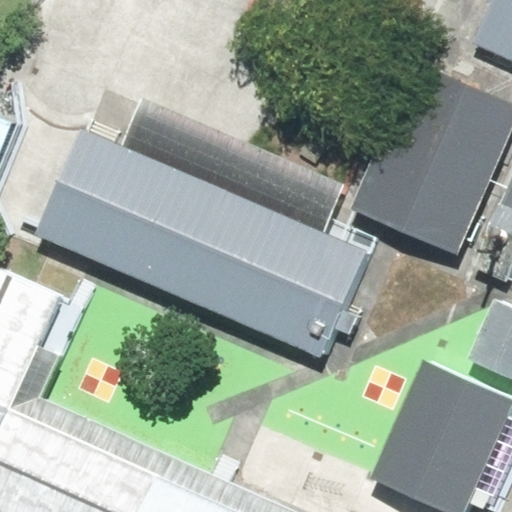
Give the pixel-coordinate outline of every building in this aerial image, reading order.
[(511,0),(491,0),(473,44),(511,60),(511,0)] [(505,81),(399,37),(336,185),(442,229),(505,81)] [(362,247),(81,129),(35,236),(317,354),(362,247)] [(511,178),(476,263),(510,277),(511,271),(511,178)] [(303,511),(41,396),(58,358),(42,351),(67,295),(0,265),(0,511),(303,511)] [(511,308),(493,300),(468,358),(511,376),(511,308)] [(467,511),(511,406),(511,400),(418,361),(369,477),(451,511),(467,511)]
